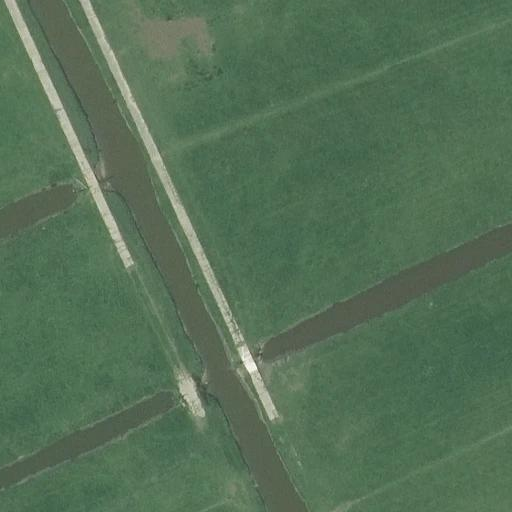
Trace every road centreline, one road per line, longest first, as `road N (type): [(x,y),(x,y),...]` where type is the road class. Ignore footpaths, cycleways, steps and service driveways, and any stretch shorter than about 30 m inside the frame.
road 1 (track): [(274,415),(84,0)]
road 2 (track): [(7,0),(128,263)]
